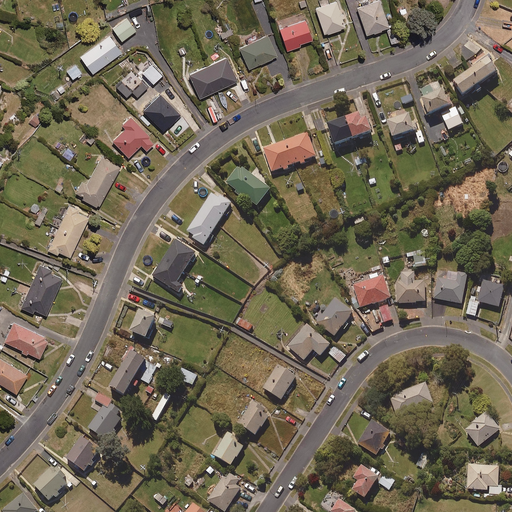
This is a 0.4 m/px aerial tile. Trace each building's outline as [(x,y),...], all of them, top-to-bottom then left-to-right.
[(344,26),(334,0),(313,8),(323,34),(344,26)] [(388,26),(378,0),(374,0),(355,7),(365,34),(388,26)] [(144,7),(135,9),(137,18),(146,16),(144,7)] [(265,7),(257,10),(259,17),(267,14),(265,7)] [(136,29),(124,12),(114,20),(117,25),(113,27),(121,40),(136,29)] [(311,39),(304,19),(278,28),(285,50),(299,45),(299,43),(311,39)] [(395,26),(386,29),(390,43),(400,40),(395,26)] [(232,33),(230,28),(219,33),(221,38),(232,33)] [(276,56),(266,33),(237,46),(247,68),(276,56)] [(122,51),(110,34),(81,55),(93,72),(122,51)] [(236,80),(225,56),(187,73),(198,97),(236,80)] [(497,72),(487,58),(452,82),(462,96),(497,72)] [(163,74),(154,63),(142,73),(151,84),(163,74)] [(81,72),(76,64),(67,70),(73,78),(81,72)] [(448,106),(441,91),(420,101),(426,116),(448,106)] [(181,113),(160,92),(144,108),(164,129),(181,113)] [(462,125),(455,108),(441,114),(448,131),(462,125)] [(44,117),(36,112),(30,121),(38,126),(44,117)] [(156,140),(131,114),(123,122),(126,126),(113,138),(129,155),(141,143),(147,149),(156,140)] [(360,120),(358,114),(326,125),(333,146),(371,133),(366,118),(360,120)] [(414,131),(408,115),(385,123),(391,139),(414,131)] [(315,157),(307,134),(262,149),(271,173),(315,157)] [(121,165),(102,155),(86,183),(82,181),(75,194),(98,206),(121,165)] [(368,164),(366,157),(353,161),(355,168),(368,164)] [(270,190),(239,166),(225,183),(256,207),(270,190)] [(416,172),(414,167),(403,171),(405,176),(416,172)] [(231,204),(213,192),(186,234),(203,246),(231,204)] [(89,215),(68,205),(48,249),(57,253),(58,250),(70,255),(89,215)] [(27,229),(18,225),(15,233),(23,237),(27,229)] [(198,253),(177,240),(154,275),(181,293),(185,286),(179,282),(198,253)] [(424,250),(414,250),(415,268),(425,267),(424,250)] [(52,268),(40,263),(21,306),(33,311),(34,308),(46,313),(63,276),(50,271),(52,268)] [(414,269),(401,270),(401,283),(396,283),(397,304),(425,303),(424,282),(414,282),(414,269)] [(467,275),(457,273),(456,282),(437,279),(433,300),(462,305),(467,275)] [(390,299),(383,276),(352,285),(359,309),(390,299)] [(504,287),(483,281),(478,298),(471,297),(470,301),(498,308),(504,287)] [(353,313),(334,299),(315,323),(334,337),(353,313)] [(478,304),(470,301),(466,315),(475,317),(478,304)] [(392,320),(388,306),(379,308),(383,323),(392,320)] [(158,317),(142,310),(133,331),(149,338),(158,317)] [(384,328),(377,311),(367,315),(373,332),(384,328)] [(252,325),(242,320),(239,327),(250,331),(252,325)] [(49,338),(14,321),(4,340),(39,357),(49,338)] [(330,346),(306,325),(287,347),(303,361),(312,351),(319,357),(330,346)] [(346,356),(338,349),(331,356),(339,363),(346,356)] [(159,367),(133,351),(112,387),(126,396),(138,378),(149,384),(159,367)] [(28,374),(0,356),(0,381),(16,392),(28,374)] [(296,378),(277,366),(262,389),(281,401),(296,378)] [(199,376),(183,368),(179,375),(195,383),(199,376)] [(433,404),(425,383),(389,398),(396,418),(433,404)] [(112,401),(100,393),(91,407),(100,413),(90,429),(109,441),(123,419),(118,415),(121,410),(111,403),(112,401)] [(172,396),(166,393),(152,418),(158,422),(172,396)] [(267,409),(255,401),(240,424),(258,436),(270,418),(263,414),(267,409)] [(500,430),(486,413),(464,431),(477,448),(500,430)] [(390,433),(371,421),(358,444),(377,456),(390,433)] [(240,438),(230,432),(215,455),(233,466),(245,447),(238,442),(240,438)] [(101,450),(83,437),(68,458),(86,472),(101,450)] [(69,483),(53,467),(35,485),(51,501),(69,483)] [(498,468),(468,467),(467,490),(489,491),(489,499),(501,499),(502,487),(498,487),(498,468)] [(378,479),(361,468),(352,481),(357,484),(351,492),(364,500),(378,479)] [(241,480),(228,471),(209,501),(225,511),(226,511),(242,488),(238,485),(241,480)] [(395,482),(384,475),(378,484),(389,490),(395,482)] [(38,511),(39,511),(25,493),(4,511),(38,511)] [(168,501),(158,493),(154,498),(163,506),(168,501)] [(330,511),(333,511),(340,503),(327,495),(320,506),(330,511)] [(359,511),(360,511),(343,501),(335,511),(359,511)] [(205,511),(194,503),(187,511),(205,511)]
